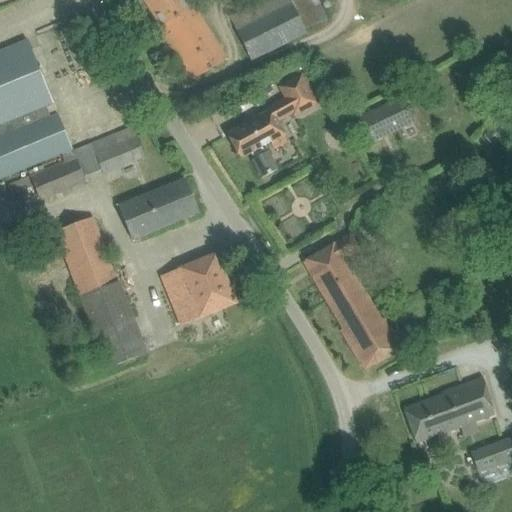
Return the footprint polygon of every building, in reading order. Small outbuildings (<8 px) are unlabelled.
[(184,0),(143,0),(161,27),(159,29),(192,81),(226,60),(192,7),(190,9),(184,0)] [(266,0),(229,18),(250,62),(328,24),(316,0),(266,0)] [(27,41),(8,48),(0,51),(0,179),(72,150),(57,115),(49,118),(45,107),(53,104),(27,41)] [(245,125),(227,135),(240,160),(251,154),(254,160),(252,161),(262,179),(277,171),(267,153),(265,154),(261,148),(284,136),(276,122),(292,113),(294,116),(317,104),(301,75),(278,88),(285,99),(243,122),(245,125)] [(404,98),(355,121),(366,145),(415,122),(404,98)] [(133,129),(114,136),(110,138),(114,148),(95,156),(103,175),(145,158),(133,129)] [(75,158),(30,177),(39,201),(85,182),(75,158)] [(167,188),(118,206),(132,241),(199,214),(185,180),(167,188)] [(55,233),(80,298),(107,369),(145,356),(92,218),(55,233)] [(32,241),(39,260),(60,251),(53,233),(32,241)] [(350,236),(321,253),(304,263),(343,329),(340,331),(359,363),(369,357),(374,365),(398,351),(344,259),(358,250),(350,236)] [(216,255),(197,263),(161,277),(180,326),(236,304),(216,255)] [(443,395),(422,403),(403,410),(416,444),(494,416),(483,379),(442,394),(443,395)] [(511,438),(470,454),(477,474),(511,461),(511,438)]
